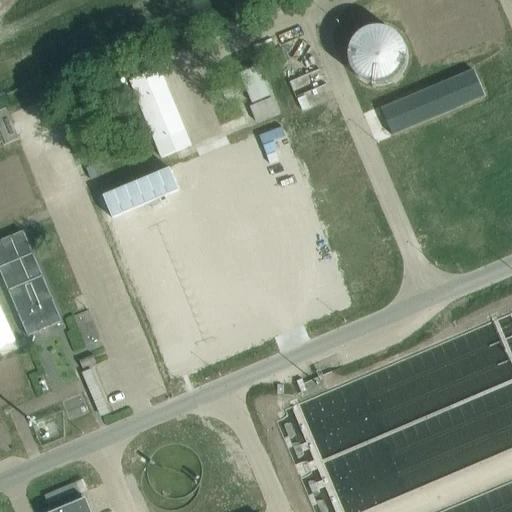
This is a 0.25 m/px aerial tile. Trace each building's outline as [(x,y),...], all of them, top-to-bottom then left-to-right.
[(355,40),(352,47),(350,57),(351,66),(356,74),(362,80),(370,84),(379,85),(388,84),(396,79),(402,73),(406,65),(407,57),(406,48),(402,40),(395,33),(387,29),(378,28),(369,29),(361,34),(355,40)] [(258,81),(275,74),(260,36),(243,43),(258,81)] [(325,50),(294,63),(301,80),(332,67),(325,50)] [(132,69),(139,85),(147,81),(146,78),(161,72),(155,59),(132,69)] [(474,70),(381,109),(392,135),(485,96),(474,70)] [(259,102),(283,95),(277,77),(254,84),(259,102)] [(191,145),(185,130),(166,84),(136,97),(155,142),(161,157),(191,145)] [(0,271),(27,336),(62,322),(23,231),(0,240),(0,271)] [(41,426),(45,436),(57,431),(53,421),(41,426)] [(50,511),(92,511),(86,497),(50,511)]
